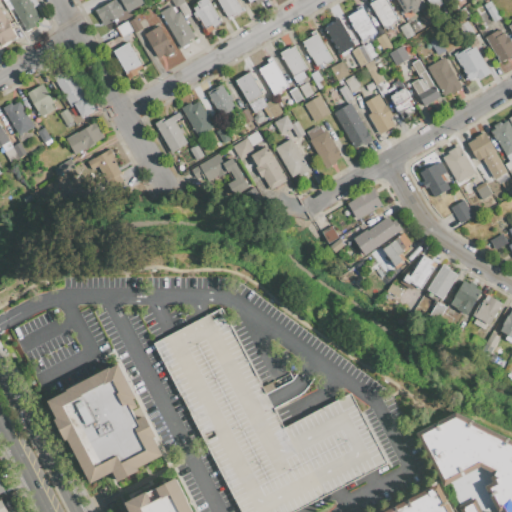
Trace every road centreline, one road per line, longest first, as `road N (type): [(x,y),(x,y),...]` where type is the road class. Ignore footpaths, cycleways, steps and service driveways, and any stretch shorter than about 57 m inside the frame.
road 1 (residential): [(511,87),(307,206)]
road 2 (residential): [(313,0),(123,113)]
road 3 (residential): [(57,0),(167,189)]
road 4 (residential): [(511,282),(415,213),(387,161)]
road 5 (secondary): [(73,511),(0,374)]
